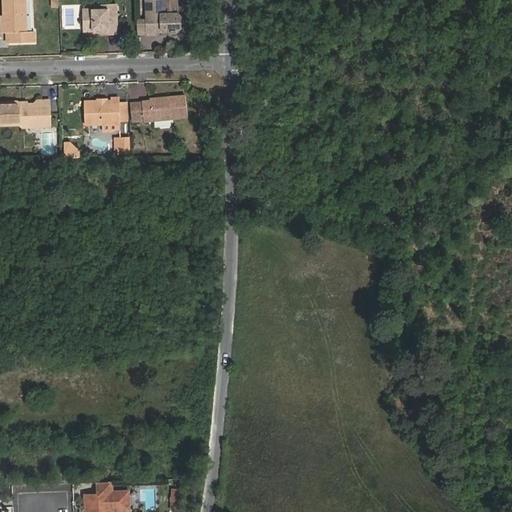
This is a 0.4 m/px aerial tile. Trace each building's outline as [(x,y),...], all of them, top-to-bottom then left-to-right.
[(8,32),(8,43),(35,42),(35,32),(26,32),(25,0),(3,0),(4,33),(8,32)] [(156,30),(163,29),(166,32),(178,32),(181,28),(181,16),(177,13),(165,14),(164,0),(154,0),(146,0),(147,19),(147,35),(156,35),(156,30)] [(84,31),(105,30),(105,34),(117,34),(117,5),(101,6),(101,9),(84,10),(84,31)] [(147,35),(147,19),(137,19),(138,35),(147,35)] [(186,96),(150,99),(150,101),(142,102),(144,120),(144,121),(188,117),(186,96)] [(98,101),(84,101),(85,125),(120,124),(120,122),(120,111),(120,102),(120,98),(111,98),(111,101),(106,101),(105,102),(100,102),(98,101)] [(17,101),(0,102),(0,125),(20,125),(23,128),(35,127),(41,119),(50,119),(49,100),(37,100),(34,104),(21,104),(17,101)] [(120,111),(120,122),(129,122),(128,102),(120,102),(120,111)] [(142,102),(131,103),(133,121),(144,120),(142,102)] [(120,151),(131,150),(131,138),(120,139),(120,151)] [(112,482),(98,483),(98,495),(98,505),(86,506),(85,511),(112,511),(113,511),(129,511),(129,491),(112,492),(112,482)] [(170,510),(179,511),(179,488),(170,488),(170,510)] [(85,495),(86,506),(98,505),(98,495),(85,495)]
